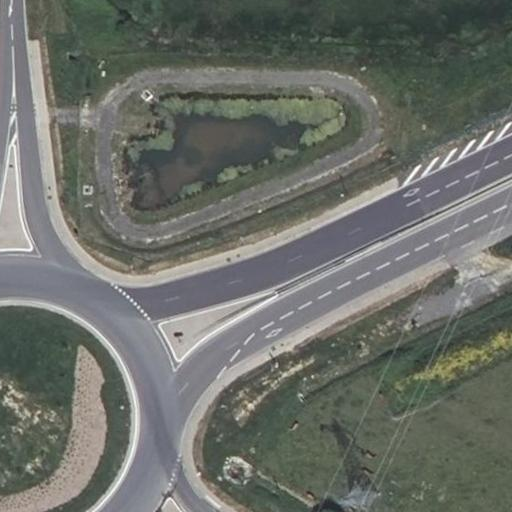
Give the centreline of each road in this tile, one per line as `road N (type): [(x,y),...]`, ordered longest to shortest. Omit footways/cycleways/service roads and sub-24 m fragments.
road 1 (primary): [(511,152),(240,279),(108,309)]
road 2 (primary): [(163,422),(208,371),(273,328),(511,214)]
road 3 (residential): [(74,289),(45,242),(18,54)]
road 4 (primary): [(163,422),(156,379),(137,340),(108,309)]
